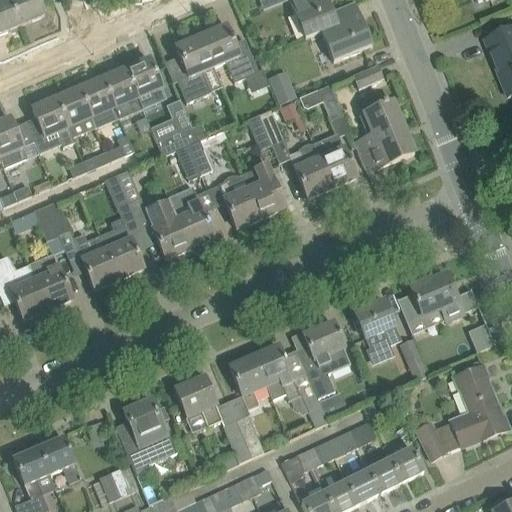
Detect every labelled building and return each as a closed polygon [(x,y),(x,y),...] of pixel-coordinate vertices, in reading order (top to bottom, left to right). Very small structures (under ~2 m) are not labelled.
[(0,0),(0,37),(20,28),(7,0),(0,0)] [(7,0),(20,28),(45,18),(37,0),(7,0)] [(305,42),(321,35),(337,28),(332,15),(325,0),(296,0),(289,3),(305,42)] [(321,35),(334,65),(372,49),(355,6),(332,15),(337,28),(321,35)] [(227,29),(200,40),(213,71),(225,66),(234,86),(260,75),(249,51),(238,56),(227,29)] [(511,33),(505,36),(487,44),(509,99),(511,98),(511,33)] [(200,40),(175,51),(187,78),(177,82),(187,106),(211,96),(222,91),(213,71),(200,40)] [(149,62),(125,72),(143,113),(166,102),(149,62)] [(377,69),(359,77),(353,80),(359,93),(383,82),(377,69)] [(125,72),(102,82),(115,112),(119,122),(143,113),(125,72)] [(102,82),(79,92),(92,121),(115,112),(102,82)] [(276,87),(282,104),(292,100),(286,83),(276,87)] [(317,94),(330,123),(343,117),(330,88),(317,94)] [(79,92),(56,102),(69,131),(92,121),(79,92)] [(69,131),(56,102),(32,112),(45,141),(57,136),(63,151),(75,146),(69,131)] [(179,136),(191,131),(180,104),(167,109),(179,136)] [(281,110),(287,124),(300,118),(294,104),(281,110)] [(401,134),(405,132),(393,105),(387,107),(386,105),(376,110),(377,112),(364,117),(373,138),(354,146),(368,177),(411,158),(401,134)] [(271,114),(258,119),(271,148),(283,143),(271,114)] [(271,148),(258,119),(246,124),(259,153),(271,148)] [(10,121),(0,125),(0,163),(3,172),(38,157),(33,146),(25,126),(14,130),(10,121)] [(201,129),(192,132),(197,146),(199,145),(206,142),(201,129)] [(192,132),(157,147),(162,160),(176,155),(188,150),(197,146),(192,132)] [(120,150),(106,156),(110,166),(134,155),(127,138),(117,143),(120,150)] [(326,143),(314,149),(319,162),(332,192),(357,181),(338,138),(326,143)] [(197,146),(188,150),(200,179),(212,174),(199,145),(197,146)] [(319,162),(314,149),(313,147),(299,153),(300,154),(289,159),(300,184),(307,202),(332,192),(319,162)] [(188,150),(176,155),(189,184),(200,179),(188,150)] [(92,162),(83,165),(87,175),(110,166),(106,156),(92,162)] [(69,171),(73,181),(87,175),(83,165),(69,171)] [(267,168),(242,179),(261,222),(286,211),(267,168)] [(128,175),(117,180),(129,209),(141,204),(128,175)] [(261,222),(242,179),(239,178),(236,178),(234,178),(232,179),(230,179),(228,181),(226,182),(224,185),(223,187),(218,189),(236,233),(261,222)] [(129,209),(117,180),(105,185),(117,214),(129,209)] [(27,189),(13,195),(17,205),(31,199),(27,189)] [(193,191),(168,202),(178,223),(190,252),(215,242),(196,198),(193,191)] [(17,205),(13,195),(0,200),(0,203),(3,211),(17,205)] [(178,223),(168,202),(155,207),(144,212),(147,219),(166,263),(190,252),(178,223)] [(57,205),(46,210),(58,240),(70,235),(57,205)] [(58,240),(46,210),(34,215),(46,245),(58,240)] [(113,234),(100,239),(106,253),(119,283),(144,272),(122,221),(110,226),(113,234)] [(106,253),(100,239),(87,245),(84,238),(73,242),(94,293),(119,283),(106,253)] [(54,259),(29,270),(48,313),(73,302),(54,259)] [(48,313),(29,270),(17,275),(7,261),(0,263),(0,295),(9,291),(23,324),(48,313)] [(412,289),(413,292),(411,293),(413,297),(399,303),(397,303),(408,327),(442,312),(447,324),(479,310),(471,292),(456,300),(446,278),(429,285),(429,282),(429,281),(411,288),(412,289)] [(358,332),(361,331),(370,352),(366,354),(372,369),(394,360),(389,349),(401,344),(395,329),(385,304),(355,317),(357,320),(353,322),(358,332)] [(309,380),(311,385),(318,402),(335,395),(328,378),(332,375),(331,373),(350,365),(333,326),(330,328),(328,325),(316,330),(317,333),(304,338),(309,351),(298,356),(306,375),(309,380)] [(478,331),(469,335),(478,356),(487,352),(494,349),(485,328),(478,331)] [(414,343),(400,349),(415,385),(430,379),(414,343)] [(254,360),(267,389),(272,404),(286,398),(289,405),(291,404),(293,410),(302,418),(309,415),(316,431),(328,426),(318,402),(311,385),(296,391),(279,349),(254,360)] [(253,395),(267,389),(254,360),(229,370),(248,414),(259,409),(253,395)] [(417,434),(423,447),(432,465),(447,457),(446,455),(450,453),(450,454),(461,450),(461,451),(509,432),(504,420),(500,421),(495,408),(497,407),(487,382),(489,382),(484,369),(454,380),(459,393),(461,393),(470,416),(451,424),(451,426),(434,433),(432,426),(417,434)] [(175,393),(187,421),(201,415),(208,430),(222,424),(216,409),(216,408),(205,381),(175,393)] [(409,390),(398,395),(403,407),(409,404),(412,397),(409,390)] [(320,404),(326,420),(343,413),(337,397),(320,404)] [(124,415),(132,434),(136,443),(123,449),(136,480),(151,474),(148,468),(177,456),(169,438),(166,439),(160,425),(160,423),(155,411),(151,403),(124,415)] [(378,406),(364,412),(371,427),(385,421),(378,406)] [(161,408),(155,411),(160,423),(160,425),(167,422),(161,408)] [(345,421),(351,433),(359,451),(378,442),(371,427),(364,412),(345,421)] [(248,419),(236,424),(252,462),(264,456),(248,419)] [(252,462),(236,424),(223,430),(234,457),(218,464),(222,475),(252,462)] [(351,433),(327,444),(335,462),(359,451),(351,433)] [(63,441),(38,452),(50,478),(63,472),(69,487),(81,482),(75,467),(63,441)] [(327,444),(305,454),(313,472),(335,462),(327,444)] [(412,451),(389,463),(401,487),(424,475),(412,451)] [(50,478),(38,452),(13,463),(31,503),(43,498),(37,484),(50,478)] [(313,472),(305,454),(282,465),(287,476),(302,470),(305,476),(313,472)] [(389,463),(368,474),(380,498),(401,487),(389,463)] [(125,464),(118,467),(120,473),(100,482),(109,505),(138,493),(125,464)] [(245,483),(253,500),(275,490),(267,472),(245,483)] [(368,474),(346,484),(358,508),(380,498),(368,474)] [(222,493),(230,510),(253,500),(245,483),(222,493)] [(99,484),(93,486),(102,508),(108,505),(99,484)] [(346,484),(324,495),(332,511),(350,511),(358,508),(346,484)] [(194,489),(204,511),(231,511),(230,510),(222,493),(205,501),(198,487),(194,489)] [(172,499),(177,511),(204,511),(194,489),(172,499)] [(332,511),(324,495),(302,507),(304,511),(332,511)] [(142,511),(177,511),(172,499),(164,503),(149,509),(142,511)]
